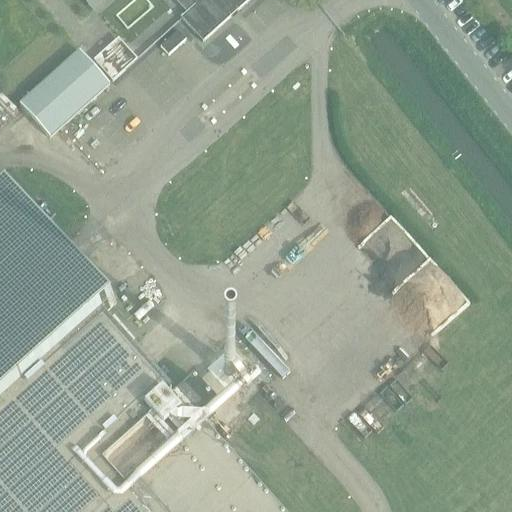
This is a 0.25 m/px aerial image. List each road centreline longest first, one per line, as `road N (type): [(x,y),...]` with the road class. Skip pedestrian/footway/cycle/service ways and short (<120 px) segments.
road 1 (unknown): [(298,36),(310,172),(307,427)]
road 2 (tertiary): [(511,116),(421,0)]
